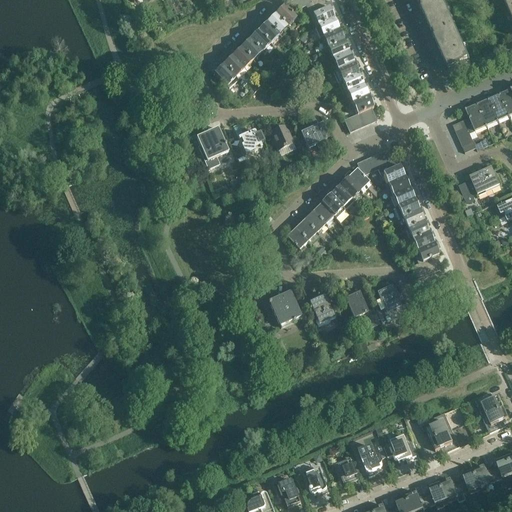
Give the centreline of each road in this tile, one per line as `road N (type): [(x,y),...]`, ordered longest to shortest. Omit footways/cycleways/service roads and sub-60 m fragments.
road 1 (residential): [(463,276),(418,296),(409,278),(289,279),(270,234),(352,157)]
road 2 (residential): [(352,157),(323,109),(220,119),(198,70),(270,0)]
road 3 (residential): [(463,276),(397,127)]
road 4 (residential): [(397,127),(343,0)]
road 5 (residential): [(430,113),(457,171),(503,151),(511,160)]
